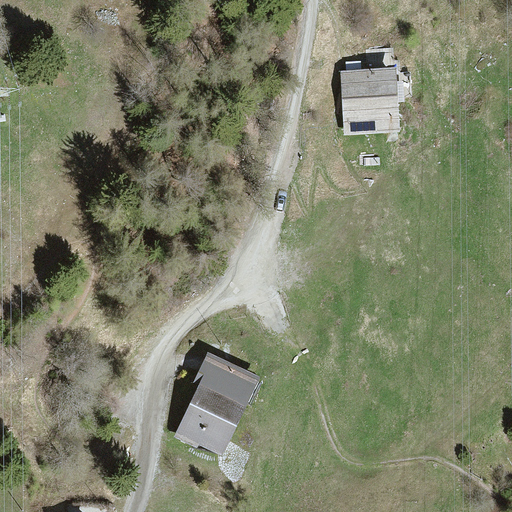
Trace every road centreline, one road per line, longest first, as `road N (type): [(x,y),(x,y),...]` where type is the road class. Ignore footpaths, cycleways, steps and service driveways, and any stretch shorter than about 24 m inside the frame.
road 1 (track): [(235,273),(259,223),(293,107),(310,0)]
road 2 (track): [(131,511),(161,354),(185,318),(235,273)]
